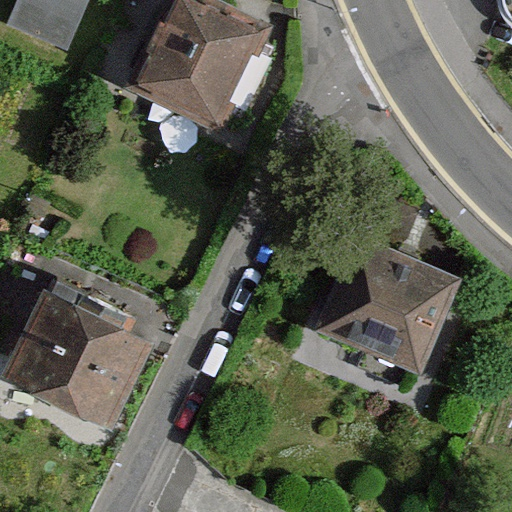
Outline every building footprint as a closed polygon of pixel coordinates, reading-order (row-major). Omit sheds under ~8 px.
[(21,0),(13,22),(69,43),(85,0),(21,0)] [(146,0),(109,81),(204,125),(251,25),(198,0),(146,0)] [(511,0),(501,0),(503,10),(511,21),(511,0)] [(324,335),(428,380),(468,287),(365,242),(324,335)] [(21,283),(0,328),(0,388),(89,429),(133,334),(21,283)]
